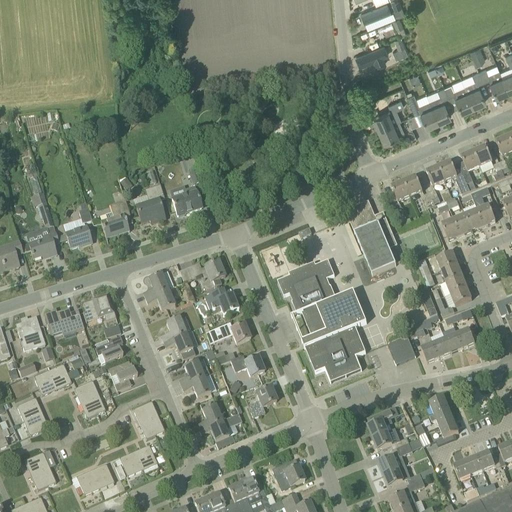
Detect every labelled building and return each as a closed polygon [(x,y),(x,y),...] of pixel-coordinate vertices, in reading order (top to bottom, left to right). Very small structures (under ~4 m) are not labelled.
[(395,14),(397,19),(398,18),(403,16),(404,16),(402,11),(401,9),(400,9),(396,0),(392,0),(390,1),(394,11),(395,14)] [(387,9),(377,13),(380,22),(390,18),(387,9)] [(400,38),(405,36),(402,28),(398,18),(397,19),(392,21),(396,31),(397,31),(400,38)] [(379,40),(394,34),(389,23),(375,29),(379,40)] [(370,48),(376,46),(373,31),(366,32),(370,48)] [(400,38),(394,40),(398,51),(393,53),(396,60),(401,58),(407,56),(408,55),(404,46),(403,46),(400,38)] [(386,55),(382,46),(366,54),(372,66),(380,62),(378,58),(386,55)] [(475,65),(484,61),(480,50),(470,54),(475,65)] [(483,83),(488,81),(490,84),(496,98),(508,93),(502,79),(499,73),(499,72),(498,71),(488,75),(486,70),(479,73),(483,83)] [(464,87),(474,110),(481,107),(480,105),(485,103),(477,86),(483,83),(479,73),(471,77),(474,82),(464,87)] [(511,91),(511,74),(502,79),(508,93),(511,91)] [(454,98),(459,109),(461,113),(465,111),(466,113),(474,110),(464,87),(453,91),(451,86),(444,89),(447,97),(454,94),(455,98),(454,98)] [(450,118),(448,114),(443,103),(441,100),(447,97),(444,89),(437,92),(439,98),(429,102),(438,123),(439,123),(439,124),(442,124),(444,123),(445,121),(445,120),(450,118)] [(406,98),(414,116),(420,114),(426,128),(438,123),(429,102),(419,107),(413,95),(406,98)] [(390,112),(387,113),(373,119),(378,131),(399,122),(400,121),(396,111),(403,108),(400,101),(388,106),(390,112)] [(414,116),(407,119),(407,120),(411,129),(418,126),(414,116)] [(399,122),(378,131),(383,143),(404,134),(399,122)] [(53,124),(50,131),(57,133),(59,126),(53,124)] [(496,144),(502,159),(511,154),(511,147),(508,138),(496,144)] [(473,153),(480,169),(492,163),(486,148),(473,153)] [(461,159),(468,174),(480,169),(473,153),(461,159)] [(510,174),(508,169),(505,162),(499,165),(504,176),(510,174)] [(438,168),(445,183),(452,180),(454,185),(456,184),(462,197),(470,193),(464,181),(460,170),(455,172),(451,163),(438,168)] [(505,179),(504,176),(499,165),(493,167),(497,177),(493,178),(495,183),(505,179)] [(33,168),(27,171),(30,181),(36,179),(33,168)] [(426,174),(433,189),(445,183),(438,168),(426,174)] [(187,172),(192,188),(201,185),(197,170),(187,172)] [(404,184),(410,199),(422,193),(416,178),(404,184)] [(464,181),(470,193),(476,191),(470,178),(464,181)] [(132,188),(126,180),(120,184),(126,193),(132,188)] [(508,182),(499,186),(500,190),(509,187),(509,186),(508,182)] [(33,196),(39,194),(36,183),(30,184),(33,196)] [(391,189),(398,204),(410,199),(404,184),(391,189)] [(157,199),(163,197),(160,187),(144,192),(146,198),(133,202),(135,208),(138,217),(141,227),(156,222),(157,225),(165,222),(157,199)] [(169,193),(170,195),(174,209),(177,218),(178,218),(179,219),(185,217),(184,216),(202,210),(199,201),(196,192),(195,189),(185,192),(184,188),(169,193)] [(432,202),(434,207),(440,204),(435,192),(429,195),(432,202)] [(423,197),(426,204),(432,202),(429,195),(423,197)] [(471,197),(462,201),(464,205),(473,202),(471,197)] [(446,204),(449,212),(458,208),(455,200),(446,204)] [(511,201),(503,205),(510,221),(511,220),(511,201)] [(127,227),(126,223),(131,221),(125,202),(110,207),(112,214),(105,216),(107,222),(100,224),(106,241),(129,234),(127,227)] [(81,221),(81,222),(82,226),(85,225),(91,223),(87,211),(85,204),(80,206),(82,212),(80,213),(78,214),(81,221)] [(345,213),(348,220),(372,277),(396,267),(395,266),(393,260),(389,251),(397,248),(383,215),(375,219),(368,204),(345,213)] [(449,212),(446,204),(429,211),(432,216),(433,215),(436,221),(442,218),(441,216),(449,212)] [(394,215),(396,214),(402,228),(411,224),(410,221),(406,223),(403,214),(400,205),(393,208),(394,210),(392,211),(394,215)] [(43,242),(28,246),(30,253),(33,262),(41,259),(44,258),(45,261),(56,257),(53,248),(60,246),(59,245),(57,239),(57,238),(56,233),(55,234),(53,228),(54,228),(47,206),(38,208),(45,230),(45,231),(46,231),(48,236),(41,238),(43,242)] [(477,212),(484,229),(496,224),(489,207),(477,212)] [(484,229),(477,212),(465,217),(472,233),(484,229)] [(472,233),(465,217),(453,222),(460,238),(472,233)] [(63,227),(66,236),(67,242),(70,251),(82,247),(83,249),(91,246),(86,229),(85,225),(82,226),(81,222),(81,221),(63,227)] [(453,222),(442,226),(448,243),(460,238),(453,222)] [(298,235),(299,237),(301,241),(312,236),(309,231),(298,235)] [(66,236),(57,239),(59,245),(67,242),(66,236)] [(18,244),(0,250),(0,275),(19,269),(15,258),(22,256),(19,249),(18,244)] [(28,246),(19,249),(22,256),(30,253),(28,246)] [(436,261),(441,273),(457,266),(453,254),(436,261)] [(416,264),(419,273),(422,280),(431,277),(427,268),(425,261),(416,264)] [(326,386),(341,380),(341,381),(342,381),(341,379),(356,373),(356,374),(357,374),(351,361),(361,357),(351,332),(362,327),(361,326),(360,327),(358,321),(359,321),(359,320),(358,321),(355,315),(357,314),(356,314),(355,314),(353,309),(354,308),(352,308),(350,303),(351,302),(351,301),(350,302),(347,297),(349,296),(349,295),(336,301),(331,288),(330,288),(327,281),(334,278),(328,262),(316,268),(314,265),(289,275),(290,278),(277,283),(284,299),(290,297),(293,304),(292,304),(297,317),(302,315),(312,340),(314,340),(316,345),(299,352),(300,353),(300,352),(311,377),(320,373),(326,387),(327,387),(326,386)] [(184,285),(202,278),(204,282),(200,284),(203,290),(205,289),(206,293),(221,287),(219,282),(225,279),(218,263),(201,271),(199,265),(179,273),(184,285)] [(445,285),(462,278),(457,266),(441,273),(445,285)] [(143,296),(145,301),(168,292),(161,276),(148,281),(152,292),(143,296)] [(422,280),(425,286),(429,284),(430,288),(435,286),(431,277),(422,280)] [(450,297),(467,290),(462,278),(445,285),(450,297)] [(467,290),(450,297),(455,309),(472,302),(467,290)] [(432,293),(436,302),(441,301),(437,291),(432,293)] [(168,292),(145,301),(147,306),(157,303),(161,313),(175,308),(168,292)] [(223,292),(214,296),(204,300),(210,315),(220,311),(223,319),(239,312),(232,296),(226,299),(223,292)] [(85,314),(84,314),(83,315),(86,324),(105,318),(106,323),(116,320),(108,296),(91,301),(92,303),(83,306),(85,314)] [(438,317),(430,298),(422,301),(430,320),(436,318),(435,318),(438,317)] [(445,311),(441,301),(436,302),(443,320),(454,315),(452,309),(445,311)] [(505,307),(498,311),(501,319),(509,316),(505,307)] [(50,337),(61,333),(63,339),(84,332),(78,313),(70,315),(69,311),(53,316),(52,314),(44,317),(50,337)] [(452,325),(463,321),(461,316),(450,320),(452,325)] [(430,320),(424,323),(426,330),(427,332),(433,329),(431,325),(437,322),(436,318),(430,320)] [(15,327),(23,351),(24,354),(45,348),(36,319),(27,322),(28,323),(15,327)] [(186,336),(179,319),(166,325),(170,336),(161,340),(163,345),(186,336)] [(426,330),(424,323),(413,327),(414,328),(407,330),(412,341),(418,338),(416,334),(426,330)] [(229,326),(205,336),(210,347),(232,338),(236,347),(250,341),(244,326),(231,332),(229,326)] [(118,327),(117,327),(103,332),(106,341),(121,336),(118,327)] [(0,362),(9,360),(3,340),(0,330),(0,362)] [(457,336),(463,351),(475,346),(469,331),(457,336)] [(193,352),(192,351),(186,336),(163,345),(165,350),(175,347),(179,357),(180,357),(183,363),(195,358),(193,352)] [(445,341),(451,356),(463,351),(457,336),(445,341)] [(386,345),(394,367),(415,358),(406,337),(386,345)] [(101,367),(105,365),(115,361),(123,358),(120,352),(122,351),(120,346),(123,345),(120,339),(108,343),(109,345),(95,351),(98,358),(101,367)] [(451,356),(445,341),(433,346),(439,361),(451,356)] [(433,346),(420,351),(427,366),(439,361),(433,346)] [(49,350),(41,353),(45,363),(53,361),(49,350)] [(86,351),(80,353),(82,359),(88,357),(86,351)] [(212,352),(206,355),(209,362),(215,360),(212,352)] [(224,357),(215,361),(218,368),(227,364),(224,357)] [(246,371),(250,380),(264,374),(258,359),(244,365),(241,358),(230,363),(235,375),(246,371)] [(80,360),(71,364),(74,371),(82,368),(80,360)] [(15,364),(8,366),(11,373),(15,371),(17,371),(15,364)] [(111,380),(114,387),(117,394),(131,388),(128,382),(137,378),(134,370),(133,370),(131,365),(129,366),(129,364),(108,372),(111,380)] [(197,364),(184,369),(188,380),(179,383),(181,389),(204,379),(197,364)] [(22,381),(36,374),(32,365),(18,371),(22,381)] [(71,385),(63,367),(48,373),(56,392),(71,385)] [(48,373),(34,380),(42,398),(56,392),(48,373)] [(197,401),(210,396),(208,391),(204,379),(181,389),(183,394),(193,390),(197,401)] [(74,392),(80,407),(99,399),(92,384),(74,392)] [(248,408),(249,411),(253,421),(265,416),(262,410),(277,404),(274,397),(273,398),(270,390),(264,392),(256,395),(255,396),(258,404),(248,408)] [(483,409),(497,403),(492,393),(478,399),(483,409)] [(99,399),(80,407),(87,421),(105,413),(99,399)] [(434,417),(449,411),(444,399),(429,405),(434,417)] [(35,401),(17,409),(23,424),(42,416),(35,401)] [(151,405),(135,412),(133,413),(140,427),(158,419),(151,405)] [(222,424),(222,423),(215,407),(202,413),(206,424),(197,427),(200,433),(222,424)] [(390,419),(393,418),(390,411),(367,421),(370,427),(368,428),(373,440),(387,434),(384,428),(392,425),(390,419)] [(432,424),(436,422),(439,429),(454,423),(449,411),(434,417),(429,419),(432,424)] [(42,416),(23,424),(30,438),(48,430),(42,416)] [(222,424),(200,433),(202,438),(211,434),(215,445),(229,440),(226,432),(242,425),(241,423),(238,416),(222,423),(222,424)] [(18,442),(23,440),(17,425),(21,423),(19,418),(9,422),(18,442)] [(418,418),(412,421),(415,426),(420,424),(418,418)] [(158,419),(140,427),(146,442),(155,438),(164,434),(158,419)] [(454,423),(439,429),(444,441),(458,435),(454,423)] [(417,438),(425,435),(421,427),(413,430),(417,436),(416,436),(417,438)] [(0,451),(8,448),(4,440),(9,438),(6,431),(2,433),(0,433),(0,451)] [(387,434),(373,440),(378,453),(392,447),(387,434)] [(419,441),(423,449),(430,446),(425,435),(417,438),(419,441)] [(394,446),(396,451),(397,453),(410,448),(409,446),(419,441),(417,438),(416,436),(407,441),(394,446)] [(165,441),(159,443),(162,449),(168,446),(165,441)] [(511,461),(511,449),(510,445),(498,450),(501,456),(496,458),(501,469),(506,467),(505,464),(511,461)] [(142,473),(157,466),(149,448),(134,455),(142,473)] [(393,460),(393,459),(378,465),(383,477),(405,468),(401,459),(412,454),(410,448),(397,453),(399,457),(393,460)] [(49,453),(43,456),(45,461),(51,459),(49,453)] [(496,458),(491,460),(489,453),(477,458),(483,473),(495,468),(496,471),(501,469),(496,458)] [(142,473),(134,455),(119,461),(127,479),(142,473)] [(24,464),(31,478),(49,470),(45,461),(43,456),(24,464)] [(483,473),(477,458),(465,463),(471,478),(483,473)] [(288,490),(290,489),(305,483),(295,462),(272,472),(275,479),(284,475),(287,481),(285,482),(283,484),(283,485),(284,489),(287,490),(288,490)] [(471,478),(465,463),(453,468),(459,483),(471,478)] [(106,467),(91,473),(99,492),(114,485),(106,467)] [(117,469),(115,470),(120,481),(126,479),(121,467),(117,469)] [(389,489),(403,483),(407,482),(409,487),(422,481),(420,476),(410,480),(405,468),(383,477),(389,489)] [(49,470),(31,478),(37,493),(46,489),(56,485),(49,470)] [(99,492),(91,473),(76,480),(84,498),(99,492)] [(271,511),(269,507),(266,499),(265,497),(260,500),(252,481),(240,486),(250,508),(261,503),(264,511),(271,511)] [(409,487),(407,488),(409,493),(410,495),(411,494),(425,488),(422,481),(409,487)] [(236,510),(232,511),(251,511),(250,508),(240,486),(228,491),(236,510)] [(511,511),(511,488),(458,511),(511,511)] [(491,494),(489,488),(477,493),(480,499),(491,494)] [(477,493),(477,492),(476,491),(464,496),(465,497),(468,503),(479,498),(477,493)] [(225,511),(223,506),(222,505),(218,495),(206,501),(210,511),(225,511)] [(398,511),(409,508),(405,497),(404,495),(389,501),(393,511),(398,511)] [(266,499),(269,507),(271,511),(279,511),(284,510),(285,511),(312,511),(310,504),(300,509),(295,497),(276,506),(272,496),(266,499)] [(45,511),(40,500),(26,507),(27,511),(45,511)] [(196,511),(210,511),(206,501),(194,506),(196,511)]
